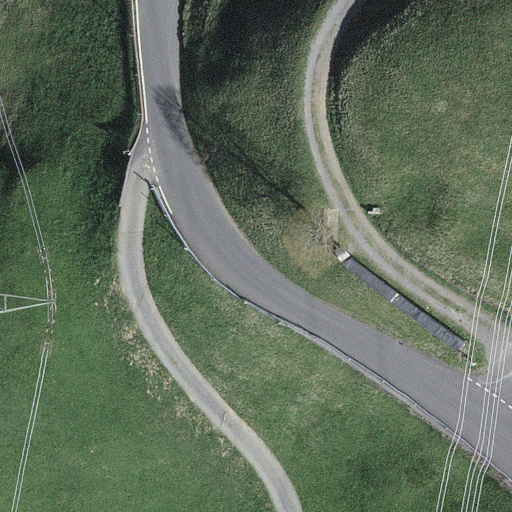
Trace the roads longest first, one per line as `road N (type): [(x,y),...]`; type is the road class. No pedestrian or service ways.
road 1 (unclassified): [(511,445),(455,401),(252,279),(207,231),(165,143),(156,0)]
road 2 (trunk): [(156,0),(511,423)]
road 3 (track): [(346,0),(317,48),(309,109),(326,172),(365,236),(471,320),(511,374)]
road 4 (track): [(165,143),(135,193),(134,287),(159,340),(265,465),(288,511)]
